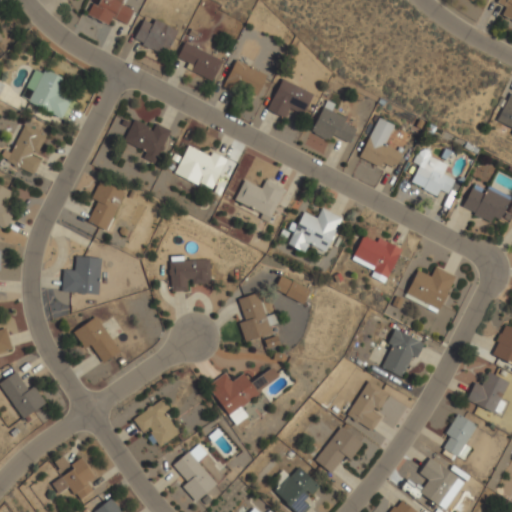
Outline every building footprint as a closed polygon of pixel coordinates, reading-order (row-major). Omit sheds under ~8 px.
[(93,0),(87,15),(110,26),(113,18),(126,24),(133,8),(117,0),(93,0)] [(511,19),(511,0),(496,0),(496,2),(505,6),(501,15),(511,19)] [(132,40),(164,55),(177,28),(145,13),(132,40)] [(174,62),(212,80),(221,59),(183,42),(174,62)] [(62,117),(69,98),(61,94),(67,78),(35,65),(26,88),(31,91),(27,103),(62,117)] [(261,66),(228,66),(228,90),(261,90),(261,66)] [(280,78),(266,109),(285,118),(290,109),(301,114),(312,92),(280,78)] [(511,132),(511,93),(510,92),(494,123),(511,132)] [(354,130),(343,124),(347,117),(323,105),(310,128),(346,146),(354,130)] [(382,168),(384,162),(394,167),(409,132),(376,117),(358,158),(382,168)] [(170,130),(153,122),(151,128),(132,119),(123,140),(142,149),(139,156),(155,163),(170,130)] [(0,156),(0,158),(32,173),(48,136),(23,124),(11,151),(4,148),(0,156)] [(225,158),(188,141),(173,174),(210,191),(225,158)] [(446,160),(418,148),(412,164),(418,166),(410,184),(436,195),(439,188),(448,192),(454,179),(441,173),(446,160)] [(106,230),(124,191),(99,179),(90,198),(97,202),(88,222),(106,230)] [(271,219),(285,188),(265,179),(261,188),(243,179),(233,202),(271,219)] [(460,206),(493,225),(508,200),(475,180),(460,206)] [(0,225),(7,228),(13,212),(4,208),(12,189),(0,183),(0,225)] [(325,252),(342,217),(321,207),(317,217),(302,210),(286,244),(302,252),(307,243),(325,252)] [(368,274),(384,282),(400,247),(364,230),(351,259),(371,268),(368,274)] [(61,292),(98,293),(99,256),(73,256),(73,266),(61,266),(61,292)] [(188,281),(208,281),(208,258),(169,258),(169,290),(188,290),(188,281)] [(454,273),(433,265),(430,273),(416,267),(404,297),(439,311),(454,273)] [(273,288),(301,304),(309,290),(281,273),(273,288)] [(243,340),(278,329),(272,310),(263,313),(256,292),(237,298),(244,320),(237,322),(243,340)] [(101,362),(119,351),(95,316),(72,331),(84,349),(90,345),(101,362)] [(511,364),(511,323),(510,327),(501,324),(489,355),(511,364)] [(0,352),(12,349),(6,326),(0,327),(0,352)] [(377,366),(405,378),(422,341),(394,328),(377,366)] [(233,425),(246,416),(240,407),(261,392),(259,390),(278,376),(271,366),(248,382),(242,372),(230,380),(225,372),(206,385),(233,425)] [(26,389),(14,371),(0,380),(0,386),(21,419),(45,403),(33,384),(26,389)] [(483,383),(474,379),(465,400),(495,414),(510,382),(488,372),(483,383)] [(340,411),(372,430),(381,414),(376,411),(387,392),(367,380),(353,404),(346,400),(340,411)] [(131,418),(141,433),(148,429),(159,445),(178,433),(164,412),(169,409),(162,398),(131,418)] [(464,458),(471,420),(450,416),(443,454),(464,458)] [(333,476),(361,443),(341,426),(313,459),(333,476)] [(216,484),(196,460),(204,453),(197,444),(172,464),(186,480),(180,485),(194,502),(216,484)] [(92,490),(86,481),(94,476),(81,457),(67,466),(61,458),(55,462),(63,474),(50,482),(57,494),(68,486),(77,500),(92,490)] [(438,505),(457,474),(428,457),(417,474),(426,479),(418,492),(438,505)] [(293,511),(303,511),(310,505),(303,499),(317,485),(297,465),(272,491),(293,511)] [(120,511),(113,498),(93,508),(95,511),(120,511)] [(415,511),(402,498),(388,511),(415,511)]
